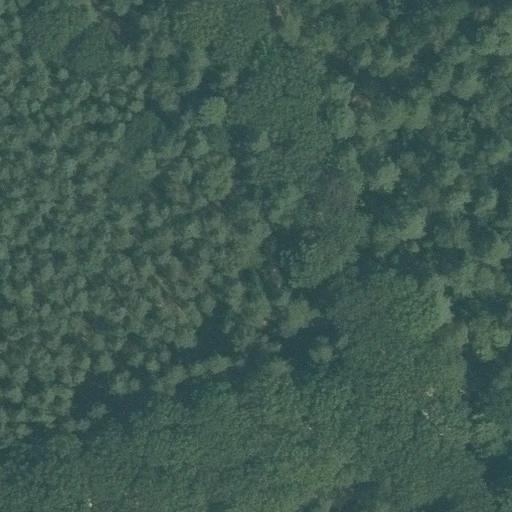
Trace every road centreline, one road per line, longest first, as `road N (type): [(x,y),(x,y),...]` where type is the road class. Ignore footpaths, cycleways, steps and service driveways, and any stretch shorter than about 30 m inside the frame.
road 1 (track): [(218,0),(417,387)]
road 2 (track): [(417,387),(52,511)]
road 3 (track): [(468,511),(417,387)]
